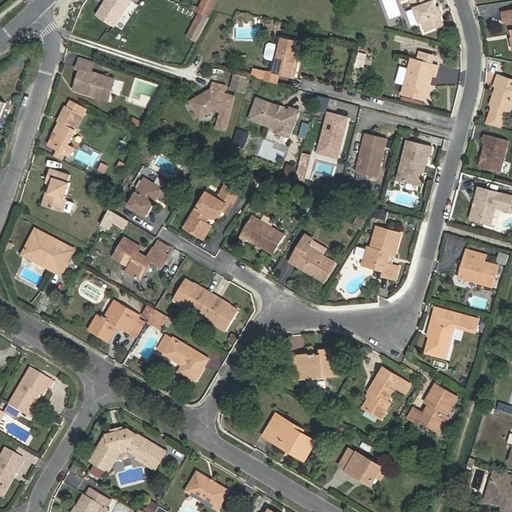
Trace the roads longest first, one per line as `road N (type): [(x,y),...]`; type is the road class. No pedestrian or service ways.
road 1 (residential): [(195,428),(275,311),(395,320),(423,282),(477,72),(462,0)]
road 2 (residential): [(0,209),(46,71),(48,38),(35,11)]
road 3 (residential): [(195,428),(334,511)]
road 4 (residential): [(111,378),(37,511)]
road 5 (residential): [(0,311),(111,378)]
road 6 (unknown): [(459,139),(372,114),(355,114),(343,126)]
